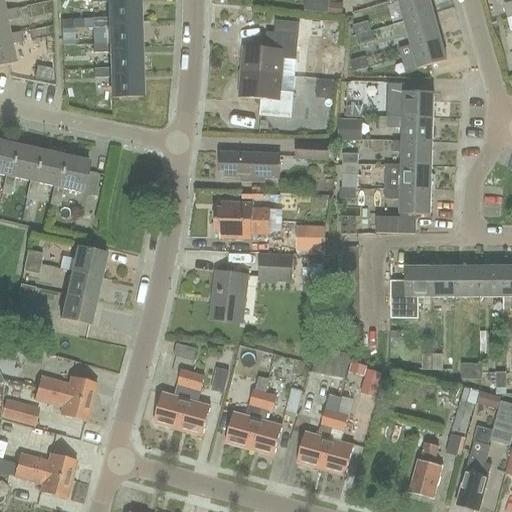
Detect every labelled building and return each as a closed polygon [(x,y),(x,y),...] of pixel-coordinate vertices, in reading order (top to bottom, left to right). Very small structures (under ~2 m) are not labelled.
[(5,11),(16,9),(14,0),(0,0),(0,15),(6,15),(5,11)] [(91,0),(92,5),(108,4),(109,20),(109,23),(140,22),(139,0),(91,0)] [(328,14),(330,0),(306,0),(305,11),(328,14)] [(400,0),(406,23),(436,15),(431,0),(400,0)] [(511,0),(503,0),(509,20),(511,18),(511,0)] [(338,16),(339,5),(330,4),(329,15),(338,16)] [(0,41),(11,39),(10,36),(7,21),(18,19),(16,9),(5,11),(6,15),(0,15),(0,41)] [(27,16),(26,9),(18,10),(19,18),(27,16)] [(413,46),(443,38),(436,15),(406,23),(413,46)] [(109,20),(93,20),(93,30),(109,29),(110,45),(110,49),(141,48),(140,22),(109,23),(109,20)] [(242,73),(283,77),(285,61),(297,62),(300,25),(276,23),(275,35),(267,34),(266,50),(244,48),(242,73)] [(358,37),(372,33),(370,24),(355,27),(358,37)] [(372,33),(358,37),(360,46),(374,43),(372,33)] [(11,39),(0,41),(0,66),(16,63),(12,45),(23,43),(21,34),(10,36),(11,39)] [(419,70),(449,62),(443,38),(413,46),(419,70)] [(110,45),(94,46),(94,55),(110,55),(111,70),(111,73),(141,72),(141,48),(110,49),(110,45)] [(367,59),(352,62),(355,73),(370,69),(367,59)] [(111,70),(95,70),(95,80),(111,79),(112,99),(142,98),(141,72),(111,73),(111,70)] [(282,93),(283,77),(242,73),(239,99),(262,101),(260,117),(292,120),(294,94),(282,93)] [(434,120),(435,95),(405,94),(404,119),(434,120)] [(347,108),(347,118),(363,118),(363,108),(347,108)] [(394,142),(433,144),(434,120),(404,119),(388,118),(388,129),(386,129),(385,142),(394,142)] [(357,124),(339,123),(339,144),(357,144),(357,124)] [(0,175),(4,177),(7,177),(14,145),(0,141),(0,175)] [(329,145),(297,144),(296,161),(329,162),(330,147),(335,147),(335,141),(329,141),(329,145)] [(433,167),(433,144),(394,142),(393,153),(403,153),(402,166),(433,167)] [(4,177),(0,194),(10,196),(14,179),(29,182),(32,183),(39,151),(14,145),(7,177),(4,177)] [(29,182),(25,199),(34,201),(38,184),(53,187),(55,188),(63,156),(39,151),(32,183),(29,182)] [(242,183),(255,184),(266,184),(266,180),(280,181),(281,156),(221,154),(220,173),(226,173),(226,178),(242,179),(242,183)] [(344,165),(358,166),(359,155),(344,155),(344,165)] [(53,187),(49,204),(59,206),(62,189),(82,194),(89,162),(63,156),(55,188),(53,187)] [(358,176),(358,166),(344,165),(343,175),(358,176)] [(432,191),(433,167),(402,166),(386,166),(385,190),(401,190),(432,191)] [(357,200),(357,190),(341,189),(340,200),(357,200)] [(431,216),(432,191),(401,190),(385,190),(384,201),(401,202),(400,220),(376,219),(376,234),(416,235),(417,215),(431,216)] [(270,211),(255,210),(253,210),(254,204),(236,203),(236,205),(222,205),(222,210),(217,210),(217,234),(221,234),(221,239),(235,240),(235,242),(252,242),(252,236),(269,237),(270,211)] [(297,251),(326,251),(326,227),(297,227),(297,251)] [(78,248),(72,272),(102,279),(107,255),(78,248)] [(339,258),(360,258),(360,248),(339,248),(339,258)] [(26,261),(42,265),(44,254),(29,251),(26,261)] [(293,283),(294,257),(261,255),(260,282),(293,283)] [(339,267),(360,267),(360,258),(339,258),(339,267)] [(40,274),(42,265),(26,261),(24,271),(40,274)] [(339,276),(360,276),(360,267),(339,267),(339,276)] [(511,267),(503,268),(503,298),(505,298),(505,311),(511,311),(511,267)] [(418,299),(432,299),(431,268),(407,268),(407,289),(391,289),(391,320),(408,320),(417,320),(418,299)] [(432,299),(456,299),(455,268),(431,268),(432,299)] [(456,299),(479,299),(479,268),(455,268),(456,299)] [(479,299),(503,298),(503,268),(479,268),(479,299)] [(72,272),(67,296),(96,303),(102,279),(72,272)] [(244,327),(249,278),(215,274),(209,323),(244,327)] [(339,286),(360,285),(360,276),(339,276),(339,286)] [(339,295),(360,295),(360,285),(339,286),(339,295)] [(19,296),(34,299),(36,289),(21,286),(19,296)] [(340,304),(360,304),(360,295),(339,295),(340,304)] [(67,296),(61,320),(91,327),(96,303),(67,296)] [(340,313),(360,313),(360,304),(340,304),(340,313)] [(340,323),(360,323),(360,313),(340,313),(340,323)] [(28,318),(24,334),(53,342),(57,325),(28,318)] [(360,323),(340,323),(340,332),(360,332),(360,323)] [(197,350),(177,345),(174,357),(194,362),(197,350)] [(316,351),(312,374),(345,380),(350,357),(316,351)] [(423,372),(433,372),(432,356),(422,356),(423,372)] [(433,372),(442,371),(442,356),(432,356),(433,372)] [(365,377),(367,368),(352,364),(350,373),(365,377)] [(472,380),(472,366),(462,365),(461,380),(472,380)] [(482,366),(477,366),(472,366),(472,380),(482,381),(482,366)] [(211,392),(224,395),(229,373),(216,370),(211,392)] [(369,370),(363,393),(377,397),(384,374),(369,370)] [(182,371),(178,386),(190,389),(194,374),(182,371)] [(194,374),(190,389),(201,392),(205,377),(194,374)] [(497,390),(507,390),(507,375),(496,375),(497,390)] [(40,378),(37,389),(92,405),(97,386),(72,379),(70,386),(51,381),(40,378)] [(163,394),(155,424),(179,431),(190,389),(178,386),(175,398),(163,394)] [(37,389),(33,401),(46,405),(63,410),(61,417),(87,424),(92,405),(37,389)] [(190,389),(179,431),(203,438),(212,408),(198,404),(201,392),(190,389)] [(292,390),(287,411),(297,414),(303,393),(292,390)] [(254,391),(250,406),(262,409),(266,394),(256,392),(254,391)] [(266,394),(262,409),(268,411),(273,412),(277,398),(266,395),(266,394)] [(453,432),(465,435),(476,399),(463,396),(453,432)] [(330,397),(321,426),(333,430),(337,415),(341,400),(330,397)] [(40,411),(8,402),(3,420),(36,429),(40,411)] [(511,405),(501,403),(490,442),(510,447),(511,439),(511,405)] [(234,414),(226,444),(250,451),(262,409),(250,406),(246,417),(234,414)] [(262,409),(250,451),(275,457),(283,427),(265,422),(268,411),(262,409)] [(337,415),(333,430),(345,433),(349,419),(337,415)] [(306,433),(297,464),(322,471),(333,430),(321,426),(318,437),(306,433)] [(333,430),(322,471),(346,477),(354,447),(342,444),(345,433),(333,430)] [(452,436),(447,455),(457,458),(462,439),(452,436)] [(456,506),(477,511),(479,511),(491,466),(486,465),(491,448),(474,443),(456,506)] [(438,487),(443,468),(434,466),(439,449),(424,444),(410,494),(432,500),(436,486),(438,487)] [(19,455),(16,467),(72,482),(77,462),(51,455),(49,463),(30,458),(19,455)] [(16,467),(13,478),(24,481),(43,486),(40,494),(66,501),(72,482),(16,467)]
